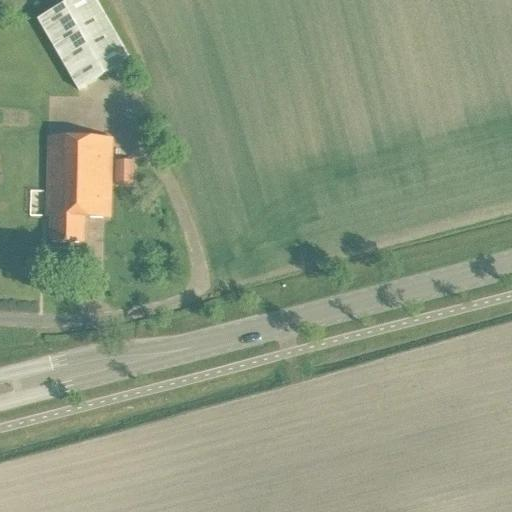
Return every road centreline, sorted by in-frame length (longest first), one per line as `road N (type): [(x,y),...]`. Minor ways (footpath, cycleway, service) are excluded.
road 1 (primary): [(0,392),(511,266)]
road 2 (unclassified): [(0,321),(128,320),(204,292)]
